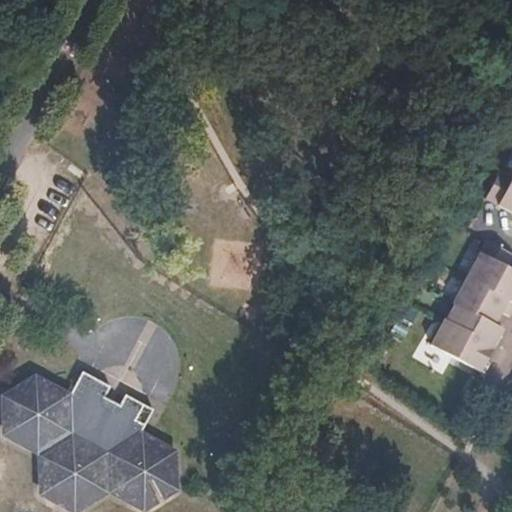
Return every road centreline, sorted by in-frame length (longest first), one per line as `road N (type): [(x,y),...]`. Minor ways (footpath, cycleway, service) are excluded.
road 1 (track): [(434,511),(465,463),(394,405),(328,334),(305,268),(423,0)]
road 2 (residential): [(94,0),(0,180)]
